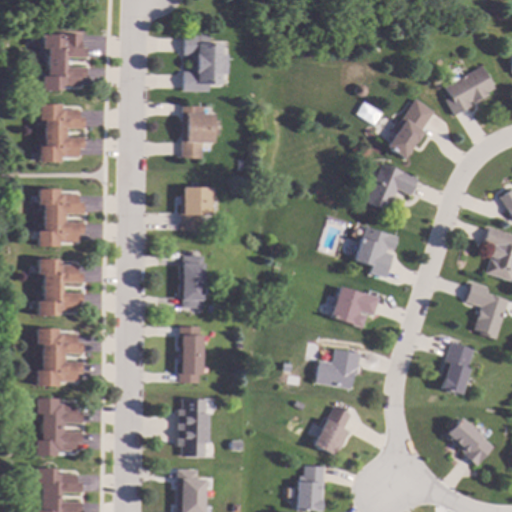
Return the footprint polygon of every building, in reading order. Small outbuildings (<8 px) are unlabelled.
[(78,36),(78,48),(83,48),(83,56),(83,58),(63,57),(63,68),(83,68),(83,69),(83,78),(78,78),(78,85),(61,85),(61,90),(38,90),(38,77),(43,77),(43,49),(38,49),(38,35),(78,35),(78,36)] [(206,36),(206,45),(219,45),(218,55),(224,55),(223,74),(219,74),(218,85),(205,85),(204,93),(179,92),(180,88),(180,75),(180,72),(189,73),(189,56),(181,55),(181,52),(181,39),(181,35),(206,36)] [(511,75),(504,75),(503,52),(508,52),(511,51),(511,75)] [(490,89),(483,93),(484,95),(469,104),(467,101),(465,103),(466,106),(465,107),(452,114),(449,116),(440,100),(445,97),(440,88),(477,66),(490,89)] [(361,86),(362,89),(362,92),(359,96),(354,97),(351,94),(350,88),(352,85),(357,84),(361,86)] [(426,110),(429,113),(417,131),(399,157),(381,144),(389,133),(385,131),(391,121),(394,123),(410,99),(426,110)] [(57,110),(77,110),(77,112),(76,118),(82,118),(82,128),(82,129),(65,129),(65,138),(82,138),(82,140),(82,149),(77,149),(77,156),(77,157),(59,157),(59,162),(35,162),(36,147),(41,147),(41,121),(35,120),(35,105),(57,105),(57,110)] [(200,115),(210,115),(209,143),(198,143),(198,159),(178,159),(178,155),(178,144),(179,116),(179,107),(182,107),(200,108),(200,115)] [(413,179),(412,181),(406,194),(405,196),(392,190),(382,212),(359,202),(375,163),(413,179)] [(207,216),(195,216),(194,231),(177,231),(177,228),(177,216),(177,188),(207,189),(207,216)] [(511,221),(509,224),(502,213),(494,199),(493,198),(508,189),(511,195),(511,221)] [(56,195),(75,195),(75,196),(75,203),(81,203),(81,212),(81,214),(61,214),(61,223),(81,223),(81,225),(81,234),(75,234),(75,241),(75,243),(55,242),(55,247),(34,247),(34,232),(39,232),(40,205),(34,205),(34,190),(56,190),(56,195)] [(393,237),(389,250),(381,247),(380,253),(387,256),(386,257),(380,278),(366,273),(365,273),(367,266),(349,261),(360,227),(393,237)] [(511,236),(511,265),(507,281),(481,273),(486,259),(489,249),(477,245),(478,241),(482,230),(483,227),(511,236)] [(198,308),(196,308),(178,308),(178,298),(179,290),(176,290),(176,274),(178,275),(178,266),(178,257),(197,257),(199,257),(198,308)] [(54,265),(75,266),(75,267),(75,274),(80,274),(80,283),(59,283),(59,294),(80,294),(80,295),(80,303),(75,303),(75,311),(58,311),(57,317),(34,316),(34,302),(40,302),(40,274),(35,274),(35,260),(54,260),(54,265)] [(484,288),(482,295),(502,300),(491,339),(473,334),(474,331),(469,330),(476,307),(460,302),(461,299),(464,287),(466,282),(484,288)] [(371,297),(374,298),(369,313),(368,315),(355,311),(354,314),(361,316),(357,327),(326,317),(335,286),(371,297)] [(278,303),(275,311),(267,308),(270,300),(278,303)] [(194,383),(174,383),(174,375),(175,337),(175,329),(175,327),(195,328),(194,383)] [(57,334),(74,335),(74,337),(74,343),(79,343),(79,353),(79,354),(62,354),(62,363),(79,363),(79,365),(79,374),(73,374),(73,381),(73,382),(56,382),(56,386),(32,386),(32,371),(37,371),(38,344),(32,344),(32,330),(57,330),(57,334)] [(449,344),(469,351),(463,369),(465,370),(456,395),(436,389),(439,378),(436,377),(442,357),(446,344),(449,344)] [(354,353),(355,353),(353,368),(351,376),(348,375),(345,389),(309,384),(313,361),(326,363),(328,349),(354,353)] [(287,374),(286,381),(278,380),(279,373),(287,374)] [(53,405),(73,405),(73,407),(73,413),(78,413),(78,423),(58,423),(58,432),(78,433),(78,435),(78,444),(72,444),(72,451),(52,451),(52,456),(30,456),(31,441),(36,441),(36,414),(31,414),(31,399),(36,400),(53,400),(53,405)] [(202,414),(205,414),(204,444),(201,444),(201,457),(176,457),(177,447),(173,446),(173,441),(174,415),(174,410),(177,410),(178,400),(202,401),(202,414)] [(299,406),(296,411),(288,407),(291,402),(299,406)] [(332,408),(345,415),(338,429),(341,430),(342,431),(337,440),(340,442),(336,448),(333,446),(328,455),(311,445),(330,407),(332,408)] [(489,448),(472,466),(471,465),(461,456),(459,454),(459,453),(440,436),(456,419),(489,448)] [(320,468),(320,469),(319,483),(317,511),(292,510),(293,477),(300,477),(300,467),(320,468)] [(50,475),(72,475),(72,476),(72,483),(77,483),(77,492),(77,493),(56,493),(56,503),(77,503),(77,504),(77,511),(30,511),(31,510),(36,510),(36,484),(31,484),(31,469),(50,469),(50,475)] [(193,480),(201,480),(200,511),(172,511),(173,481),(173,472),(173,470),(193,471),(193,480)]
